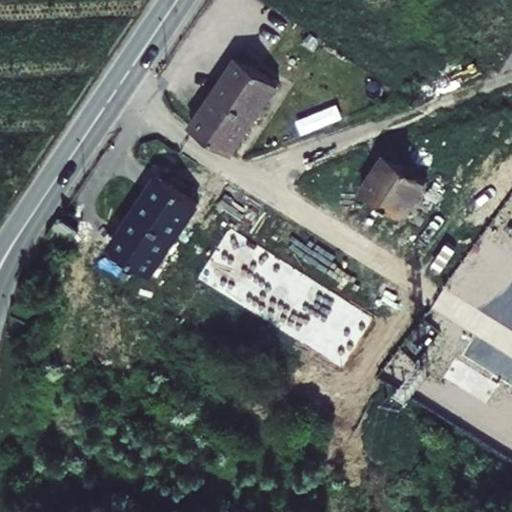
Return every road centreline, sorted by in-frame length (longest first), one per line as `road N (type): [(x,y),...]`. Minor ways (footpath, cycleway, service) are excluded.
road 1 (unclassified): [(115,92),(436,300)]
road 2 (primary): [(115,92),(2,260)]
